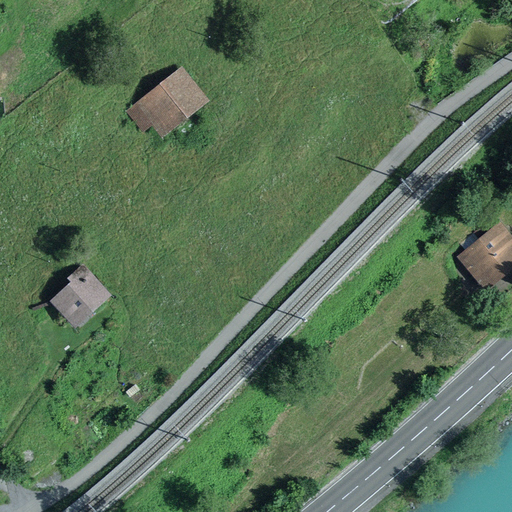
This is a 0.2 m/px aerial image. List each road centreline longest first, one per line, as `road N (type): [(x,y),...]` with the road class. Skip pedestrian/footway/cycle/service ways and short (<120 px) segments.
road 1 (track): [(28,511),(172,394),(436,116),(511,60)]
road 2 (track): [(237,511),(463,301)]
road 3 (primary): [(325,511),(511,348)]
